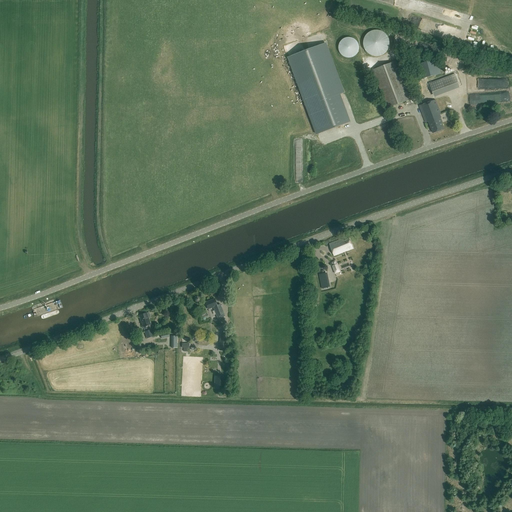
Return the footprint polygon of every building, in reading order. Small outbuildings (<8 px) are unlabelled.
[(339,47),(339,48),(339,49),(339,50),(339,51),(340,52),(340,53),(341,54),(342,55),(342,56),(343,56),(344,57),(345,57),(346,58),(347,58),(348,58),(349,58),(350,58),(351,58),(352,58),(353,57),(354,57),(355,56),(356,55),(357,54),(358,53),(358,52),(359,51),(359,50),(359,49),(359,48),(359,47),(359,46),(359,45),(358,44),(358,43),(358,42),(357,42),(356,41),(355,40),(355,39),(354,39),(353,39),(352,38),(351,38),(350,38),(349,38),(348,38),(347,38),(346,38),(345,38),(344,39),(343,39),(342,40),(342,41),(341,41),(341,42),(340,43),(340,44),(339,45),(339,46),(339,47)] [(316,135),(351,122),(341,94),(345,93),(327,43),(287,57),(316,135)] [(440,75),(436,60),(421,65),(425,79),(440,75)] [(410,100),(396,61),(372,70),(387,109),(410,100)] [(459,83),(455,74),(430,83),(433,92),(459,83)] [(441,115),(435,100),(419,106),(425,123),(429,122),(433,134),(444,129),(440,119),(441,118),(440,115),(441,115)] [(338,255),(353,249),(349,238),(342,241),(342,239),(329,244),(334,256),(338,254),(338,255)] [(335,274),(341,272),(338,264),(336,264),(335,261),(331,262),(333,266),(332,266),(335,274)] [(330,287),(327,273),(319,274),(322,289),(330,287)] [(217,306),(214,300),(205,303),(208,310),(213,308),(214,311),(213,311),(214,315),(215,314),(217,319),(224,317),(220,305),(217,306)] [(150,325),(146,313),(139,316),(143,327),(150,325)] [(151,329),(144,332),(147,339),(154,337),(151,329)] [(220,334),(219,348),(227,348),(228,334),(220,334)] [(215,376),(214,389),(224,390),(225,376),(215,376)]
